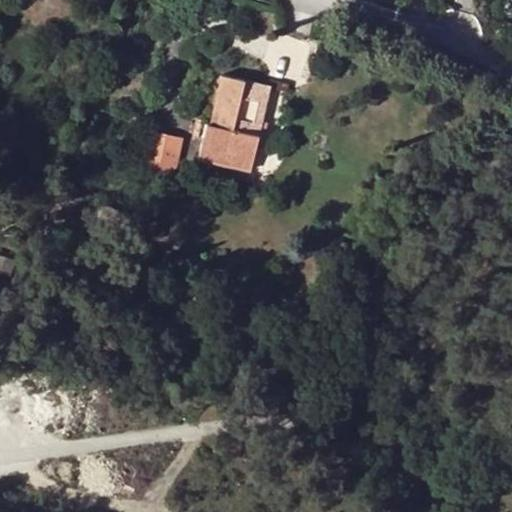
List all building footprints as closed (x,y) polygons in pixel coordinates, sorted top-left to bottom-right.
[(212,124),(206,124),(199,159),(251,171),(266,102),(241,96),(245,80),(223,75),(212,124)] [(269,85),(245,80),(241,96),(266,102),(269,85)] [(152,130),(148,129),(141,163),(148,165),(176,172),(183,137),(152,130)] [(106,206),(101,219),(126,230),(131,216),(106,206)] [(245,309),(239,326),(270,339),(277,322),(245,309)] [(314,360),(290,357),(289,375),(312,378),(314,360)]
